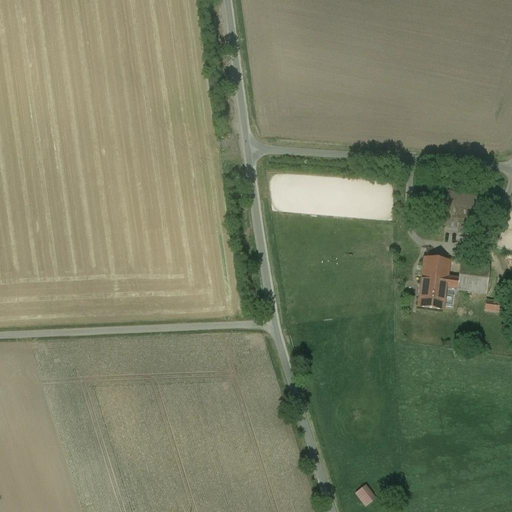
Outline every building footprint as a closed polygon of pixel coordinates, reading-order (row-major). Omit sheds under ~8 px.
[(441,192),(436,231),(476,236),(481,197),(441,192)] [(424,260),(421,287),(429,289),(429,291),(445,293),(446,288),(457,290),(457,291),(486,295),(490,269),(460,264),(458,280),(447,278),(449,263),(424,260)] [(421,287),(418,308),(443,311),(445,293),(429,291),(429,289),(421,287)] [(486,302),(485,312),(505,315),(508,291),(496,289),(494,303),(486,302)] [(366,486),(355,495),(365,508),(376,500),(366,486)]
